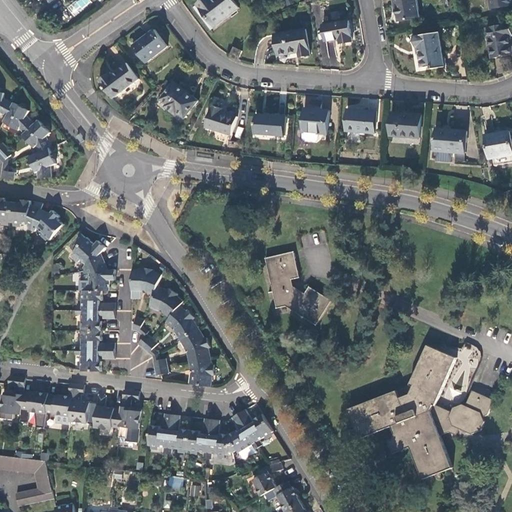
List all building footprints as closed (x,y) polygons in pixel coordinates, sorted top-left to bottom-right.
[(204,0),(198,5),(214,27),(239,8),(232,0),(204,0)] [(416,0),(393,0),(398,22),(420,18),(416,0)] [(511,0),(489,0),(491,9),(511,5),(511,0)] [(353,42),(349,21),(322,26),(325,42),(340,39),(340,45),(353,42)] [(511,33),(511,24),(487,28),(492,58),(511,54),(511,48),(510,36),(511,35),(511,33)] [(154,29),(132,46),(146,63),(167,47),(154,29)] [(311,55),(305,29),(275,35),(279,56),(299,53),(300,57),(311,55)] [(446,66),(439,33),(414,37),(416,48),(420,48),(424,69),(433,67),(434,69),(446,66)] [(242,52),(235,48),(230,56),(238,60),(242,52)] [(511,69),(510,59),(502,61),(503,70),(511,69)] [(111,72),(100,81),(113,99),(139,80),(126,64),(112,74),(111,72)] [(184,119),(199,101),(175,82),(161,100),(167,105),(165,107),(175,116),(177,113),(184,119)] [(7,115),(15,101),(4,97),(5,92),(0,91),(0,113),(2,114),(2,112),(7,115)] [(7,115),(4,121),(19,129),(21,128),(25,132),(35,122),(28,114),(30,110),(15,101),(7,115)] [(232,136),(238,117),(222,112),(223,109),(213,106),(206,128),(232,136)] [(328,134),(330,111),(305,109),(304,132),(328,134)] [(376,134),(377,111),(348,109),(346,132),(376,134)] [(421,139),(422,115),(392,113),(390,137),(421,139)] [(286,136),(287,116),(257,114),(255,135),(286,136)] [(25,132),(23,134),(35,147),(36,146),(39,151),(50,146),(52,145),(47,135),(51,132),(39,119),(35,122),(25,132)] [(467,130),(436,129),(435,151),(466,153),(467,130)] [(511,142),(510,132),(485,136),(489,159),(511,155),(511,142)] [(4,142),(0,145),(0,157),(4,162),(14,153),(4,142)] [(39,151),(30,155),(37,172),(38,172),(38,177),(53,174),(53,165),(57,162),(50,146),(39,151)] [(17,172),(3,169),(2,177),(15,179),(17,172)] [(0,220),(12,222),(14,201),(6,201),(6,197),(0,197),(0,220)] [(32,229),(41,208),(32,203),(32,200),(23,198),(22,202),(14,201),(12,222),(29,224),(29,227),(32,229)] [(41,208),(32,229),(35,230),(38,228),(51,239),(65,223),(59,218),(60,216),(53,209),(51,212),(41,208)] [(87,236),(74,252),(85,263),(81,267),(83,270),(103,261),(100,254),(107,247),(99,240),(95,243),(87,236)] [(291,280),(300,278),(295,252),(269,259),(280,308),(289,306),(319,324),(333,301),(310,288),(306,295),(298,292),(296,294),(293,293),(291,280)] [(83,270),(84,273),(90,274),(90,290),(103,290),(111,290),(111,279),(116,279),(116,269),(106,269),(103,261),(83,270)] [(133,268),(132,297),(142,298),(144,291),(154,294),(162,273),(155,271),(155,269),(144,267),(144,269),(133,268)] [(158,285),(151,306),(162,311),(170,316),(184,299),(178,295),(178,293),(169,288),(168,289),(158,285)] [(77,305),(77,309),(116,310),(116,302),(100,302),(100,299),(103,300),(103,290),(90,290),(83,290),(83,305),(77,305)] [(181,305),(167,322),(175,329),(181,339),(200,328),(194,318),(195,317),(188,309),(188,310),(181,305)] [(116,310),(77,309),(77,314),(83,314),(82,330),(103,330),(103,320),(100,320),(100,318),(116,318),(116,310)] [(138,316),(133,329),(140,331),(145,319),(138,316)] [(200,328),(181,339),(187,350),(190,360),(211,355),(210,348),(211,347),(207,337),(206,337),(200,328)] [(103,330),(82,330),(82,346),(77,346),(77,350),(116,351),(116,343),(100,342),(100,340),(103,340),(103,330)] [(147,333),(139,343),(144,348),(153,337),(147,333)] [(153,338),(145,348),(150,353),(159,342),(153,338)] [(453,413),(437,405),(457,358),(429,345),(412,385),(415,386),(412,395),(401,399),(398,392),(350,410),(361,439),(393,427),(396,435),(395,439),(390,441),(396,454),(402,451),(405,452),(406,449),(412,448),(425,480),(454,468),(441,435),(451,432),(458,435),(461,429),(473,434),(482,431),(485,423),(484,417),(489,416),(494,401),(474,392),(467,406),(464,405),(455,408),(453,413)] [(467,363),(470,359),(475,364),(480,357),(466,345),(457,355),(467,363)] [(116,351),(77,350),(77,354),(82,354),(82,370),(102,370),(102,361),(100,361),(100,358),(116,359),(116,351)] [(211,355),(190,360),(192,369),(191,383),(212,386),(214,375),(215,374),(214,364),(213,364),(211,355)] [(167,357),(154,360),(157,375),(170,372),(167,357)] [(26,378),(10,376),(9,384),(17,385),(16,393),(4,392),(1,417),(13,419),(14,413),(22,414),(23,409),(24,393),(26,378)] [(71,383),(70,391),(75,392),(72,416),(72,420),(89,422),(91,402),(82,400),(83,393),(85,393),(86,385),(71,383)] [(141,391),(125,389),(123,410),(121,426),(128,427),(128,433),(140,434),(143,408),(132,407),(133,399),(140,400),(141,391)] [(24,393),(23,409),(30,410),(30,411),(48,413),(48,412),(49,395),(50,393),(36,391),(36,394),(24,393)] [(61,397),(49,395),(48,412),(55,413),(55,414),(72,416),(75,392),(70,391),(69,395),(61,394),(61,397)] [(107,395),(100,394),(96,427),(113,429),(114,426),(121,427),(121,426),(123,410),(116,410),(116,407),(106,406),(107,395)] [(247,408),(240,412),(260,446),(264,444),(261,439),(274,431),(263,413),(255,418),(256,420),(255,422),(247,408)] [(238,429),(230,434),(232,439),(240,452),(253,444),(256,448),(260,446),(240,412),(233,417),(241,430),(239,431),(238,429)] [(162,425),(152,424),(149,445),(165,447),(164,452),(168,453),(173,414),(165,413),(163,428),(161,428),(162,425)] [(181,415),(173,414),(168,453),(173,453),(173,448),(189,450),(192,429),(181,428),(181,430),(179,430),(181,415)] [(201,430),(192,429),(189,450),(205,452),(204,457),(208,458),(213,419),(205,418),(203,434),(201,433),(201,430)] [(221,420),(213,419),(208,458),(213,458),(214,453),(229,455),(232,439),(230,434),(222,433),(221,435),(219,435),(221,420)] [(0,455),(0,468),(36,473),(39,488),(17,493),(20,506),(55,498),(46,460),(0,455)] [(282,461),(257,468),(260,476),(253,479),(262,495),(274,488),(278,486),(270,473),(284,469),(282,461)] [(182,489),(183,477),(169,476),(168,488),(182,489)] [(278,486),(274,488),(286,511),(302,502),(293,486),(292,486),(289,480),(278,486)] [(199,496),(199,485),(190,485),(190,496),(199,496)] [(307,511),(302,502),(286,511),(287,511),(307,511)] [(75,511),(74,503),(57,507),(57,511),(75,511)]
